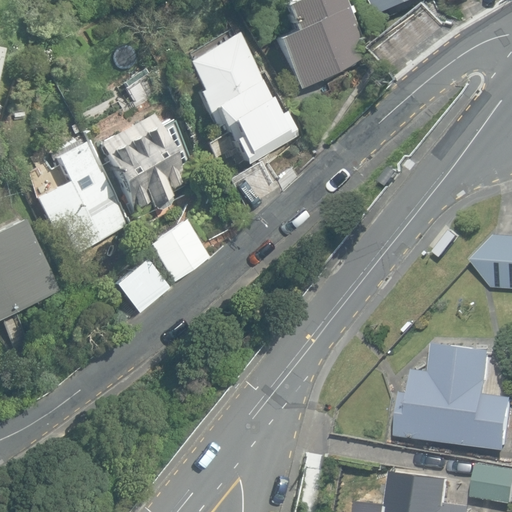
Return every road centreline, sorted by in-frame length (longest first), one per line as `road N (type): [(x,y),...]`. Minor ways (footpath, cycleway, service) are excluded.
road 1 (residential): [(0,445),(53,417),(466,52),(511,36)]
road 2 (tertiary): [(227,451),(511,83)]
